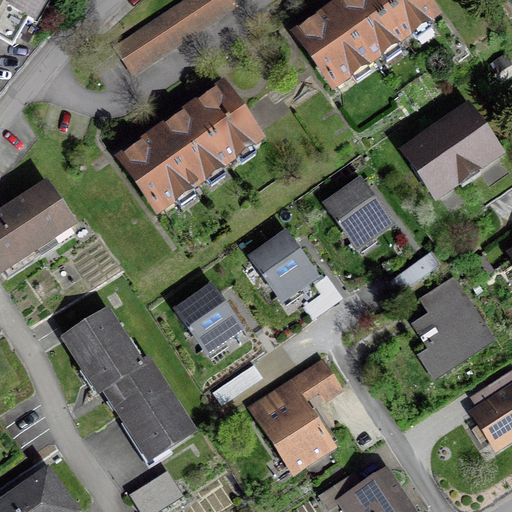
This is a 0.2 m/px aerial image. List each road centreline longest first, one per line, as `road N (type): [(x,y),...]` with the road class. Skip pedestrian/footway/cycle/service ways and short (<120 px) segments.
road 1 (residential): [(441,511),(328,333),(383,294)]
road 2 (residential): [(0,126),(38,76),(119,0)]
